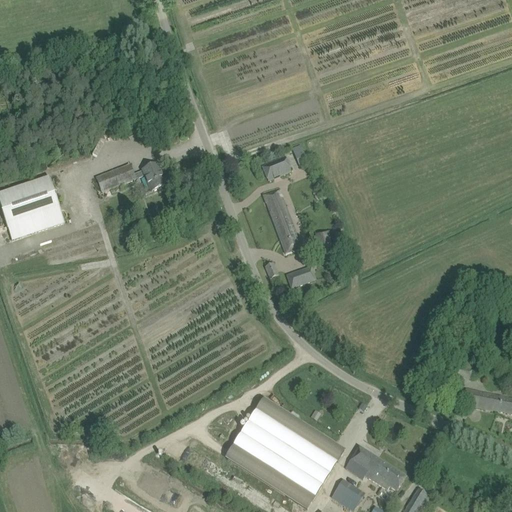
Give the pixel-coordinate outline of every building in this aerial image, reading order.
[(300,146),(291,148),(294,165),(303,163),(300,146)] [(285,158),(262,167),(268,182),(291,172),(285,158)] [(145,177),(151,193),(166,187),(157,166),(134,176),(130,168),(115,175),(114,172),(95,180),(101,195),(120,187),(121,189),(137,183),(136,180),(145,177)] [(0,195),(0,206),(12,242),(64,224),(49,179),(0,195)] [(263,196),(285,255),(301,249),(279,190),(263,196)] [(316,235),(320,265),(332,264),(328,233),(316,235)] [(265,269),(270,281),(279,277),(273,265),(265,269)] [(316,282),(311,268),(300,273),(304,286),(316,282)] [(473,408),(498,414),(498,413),(511,416),(511,400),(466,390),(462,406),(467,407),(468,405),(473,406),(473,408)] [(262,403),(226,461),(306,511),(342,454),(262,403)] [(311,419),(317,423),(321,416),(315,412),(311,419)] [(345,470),(363,481),(368,472),(372,474),(368,480),(387,492),(389,488),(397,492),(406,478),(359,448),(345,470)] [(331,498),(352,511),(353,511),(358,506),(365,494),(343,480),(331,498)] [(418,490),(413,499),(404,511),(421,511),(430,497),(418,490)]
